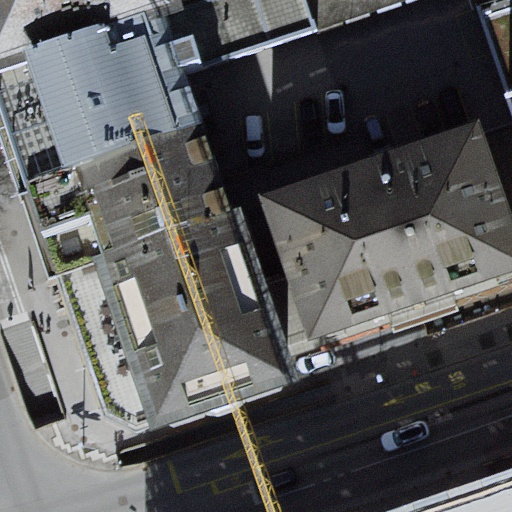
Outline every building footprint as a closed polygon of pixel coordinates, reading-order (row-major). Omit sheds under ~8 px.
[(187,0),(0,0),(0,95),(183,32),(197,30),(191,11),(187,0)] [(304,0),(223,0),(191,11),(197,30),(183,32),(199,79),(319,37),(304,0)] [(304,0),(319,37),(435,0),(304,0)] [(183,32),(0,95),(0,99),(57,263),(118,243),(104,201),(228,160),(199,79),(183,32)] [(511,200),(493,144),(274,217),(297,285),(318,348),(325,368),(511,305),(511,200)] [(118,243),(57,263),(105,411),(137,431),(301,379),(293,356),(272,293),(228,160),(104,201),(118,243)] [(297,285),(272,293),(293,356),(318,348),(297,285)] [(511,511),(511,477),(408,511),(511,511)]
